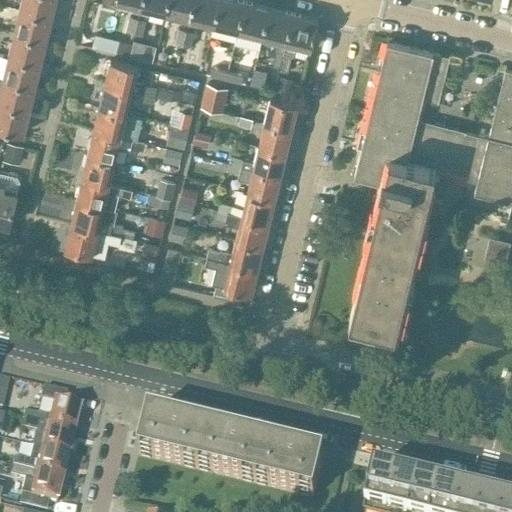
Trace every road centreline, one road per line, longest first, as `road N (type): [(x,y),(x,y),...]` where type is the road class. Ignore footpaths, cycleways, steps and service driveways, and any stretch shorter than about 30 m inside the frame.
road 1 (tertiary): [(127,371),(511,463)]
road 2 (residential): [(259,365),(351,0)]
road 3 (tertiary): [(259,365),(0,303)]
road 4 (tertiary): [(511,425),(259,365)]
road 5 (residential): [(91,511),(127,371)]
road 6 (residential): [(511,37),(372,0)]
road 7 (tertiary): [(0,341),(127,371)]
